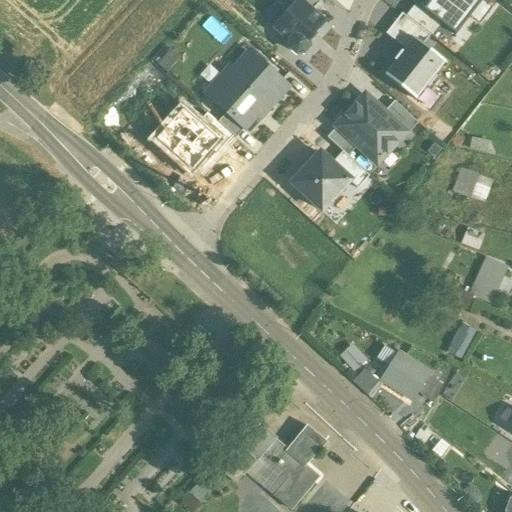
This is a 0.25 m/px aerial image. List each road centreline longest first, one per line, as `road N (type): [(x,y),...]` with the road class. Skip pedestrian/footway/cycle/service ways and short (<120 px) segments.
road 1 (secondary): [(179,247),(445,511)]
road 2 (residential): [(179,247),(334,82),(365,0)]
road 3 (secondary): [(0,87),(179,247)]
